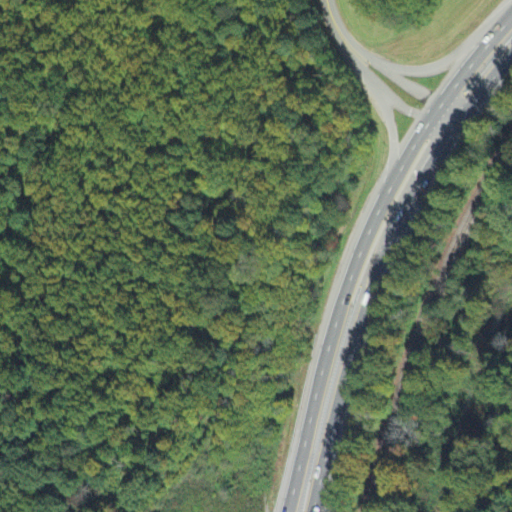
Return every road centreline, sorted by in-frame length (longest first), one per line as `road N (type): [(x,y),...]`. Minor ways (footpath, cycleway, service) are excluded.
road 1 (trunk): [(381,202),(345,285),(285,511)]
road 2 (trunk): [(310,511),(374,284)]
road 3 (trunk): [(374,284),(420,181),(465,112)]
road 4 (trunk): [(374,284),(384,230),(440,116)]
road 5 (trunk): [(511,6),(427,69),(384,65)]
road 6 (trunk): [(511,14),(436,108)]
